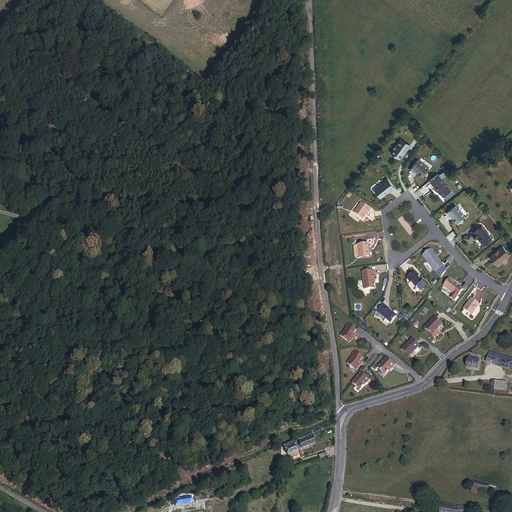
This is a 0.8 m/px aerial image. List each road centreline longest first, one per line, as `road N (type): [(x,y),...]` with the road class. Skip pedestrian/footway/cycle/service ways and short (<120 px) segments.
road 1 (unclassified): [(309,0),(317,226),(337,400),(345,412)]
road 2 (residential): [(437,234),(407,193),(384,211),(388,249),(404,256)]
road 3 (residential): [(425,383),(490,325),(509,293)]
